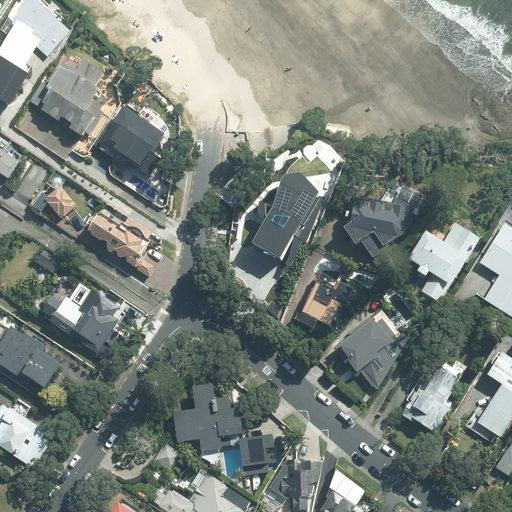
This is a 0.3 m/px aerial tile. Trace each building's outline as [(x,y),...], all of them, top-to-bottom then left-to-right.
[(26,0),(10,23),(15,26),(41,43),(35,52),(49,61),(58,46),(69,31),(34,0),(26,0)] [(15,26),(0,49),(0,59),(22,73),(35,52),(41,43),(15,26)] [(29,76),(22,73),(0,59),(0,101),(10,107),(29,76)] [(64,68),(39,106),(81,133),(105,97),(96,91),(105,78),(81,62),(73,74),(64,68)] [(155,152),(115,122),(97,145),(137,176),(155,152)] [(251,146),(238,136),(223,156),(236,166),(251,146)] [(0,140),(0,178),(10,185),(27,159),(0,140)] [(265,223),(254,243),(282,258),(293,241),(289,256),(287,263),(292,265),(295,259),(302,239),(308,242),(323,198),(318,196),(321,192),(306,174),(302,172),(295,172),(288,173),(284,177),(281,185),(275,206),(265,223)] [(350,205),(343,231),(353,246),(372,234),(375,240),(363,248),(372,262),(388,253),(385,249),(404,237),(409,212),(414,217),(422,195),(388,182),(378,206),(350,205)] [(61,186),(43,200),(61,222),(79,208),(61,186)] [(121,232),(97,218),(86,237),(140,270),(159,239),(128,220),(121,232)] [(483,301),(511,318),(511,221),(506,218),(478,265),(498,277),(483,301)] [(441,240),(428,232),(409,264),(431,277),(421,293),(438,304),(479,240),(451,223),(441,240)] [(14,261),(3,253),(0,256),(0,265),(8,270),(14,261)] [(23,274),(15,269),(8,282),(16,287),(23,274)] [(300,317),(329,331),(350,289),(320,275),(300,317)] [(79,314),(52,298),(39,319),(100,355),(126,312),(92,292),(79,314)] [(381,314),(333,349),(354,378),(362,372),(377,392),(407,340),(404,335),(399,338),(381,314)] [(63,362),(10,327),(0,341),(0,364),(42,393),(63,362)] [(501,386),(511,392),(511,361),(499,353),(484,374),(501,386)] [(399,417),(436,439),(452,411),(444,406),(465,371),(436,354),(399,417)] [(191,409),(171,411),(175,447),(199,444),(200,453),(220,451),(219,438),(231,437),(232,443),(240,442),(244,475),(266,472),(265,464),(274,463),(271,437),(238,441),(237,436),(242,436),(240,422),(245,422),(243,406),(232,407),(230,395),(216,397),(214,382),(188,385),(191,409)] [(511,416),(511,392),(501,386),(477,423),(498,437),(511,416)] [(54,439),(0,403),(0,422),(0,450),(33,472),(54,439)] [(511,441),(495,467),(511,478),(511,476),(511,441)] [(183,456),(162,445),(153,462),(174,473),(183,456)] [(300,461),(296,453),(265,500),(283,511),(303,511),(306,490),(320,480),(321,461),(300,461)] [(248,511),(253,505),(207,474),(196,491),(181,481),(162,508),(167,511),(248,511)] [(366,511),(335,489),(318,511),(366,511)] [(131,511),(118,503),(112,511),(131,511)]
